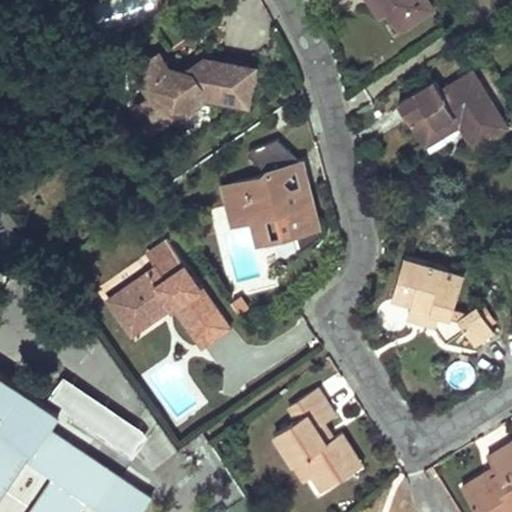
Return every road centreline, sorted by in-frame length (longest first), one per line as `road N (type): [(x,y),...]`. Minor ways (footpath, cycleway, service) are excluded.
road 1 (residential): [(511,388),(436,433),(417,435),(401,425),(338,325),(338,305),(362,270),(364,240),(316,55),(288,0)]
road 2 (unknown): [(338,325),(261,365),(210,366)]
